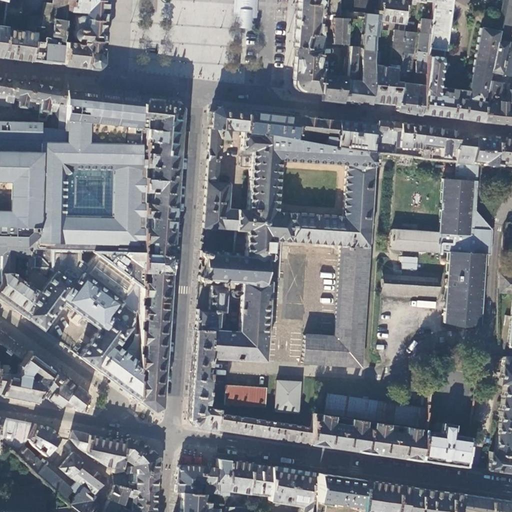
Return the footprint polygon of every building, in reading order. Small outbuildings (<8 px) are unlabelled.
[(16,30),(19,0),(5,0),(5,4),(3,16),(4,29),(16,30)] [(54,19),(65,21),(66,11),(68,0),(48,0),(48,4),(43,3),(42,17),(44,17),(54,19)] [(73,27),(64,27),(63,42),(62,47),(60,64),(93,67),(95,66),(99,63),(101,31),(103,1),(93,0),(68,0),(66,11),(76,12),(76,17),(74,17),(73,27)] [(257,0),(233,0),(234,0),(233,16),(238,17),(237,27),(250,28),(250,17),(256,18),(257,0)] [(323,0),(323,5),(320,4),(320,14),(340,15),(342,13),(343,10),(378,15),(379,0),(323,0)] [(399,30),(404,30),(406,7),(407,3),(406,0),(379,0),(378,15),(377,22),(376,29),(381,30),(382,21),(399,23),(399,30)] [(429,34),(426,63),(420,112),(481,120),(488,81),(489,76),(490,77),(491,72),(510,74),(511,64),(511,0),(502,0),(502,6),(497,30),(479,26),(468,81),(467,90),(438,86),(439,78),(441,59),(441,57),(440,57),(441,50),(444,50),(445,43),(447,26),(450,7),(451,0),(432,0),(432,1),(430,19),(429,34)] [(295,28),(294,46),(300,47),(303,35),(319,34),(320,23),(315,23),(315,21),(316,21),(316,17),(315,17),(315,15),(320,15),(320,14),(320,4),(298,2),(295,28)] [(16,30),(4,29),(1,56),(11,58),(29,60),(32,41),(35,26),(36,16),(22,18),(20,30),(16,30)] [(42,17),(36,16),(35,26),(42,27),(44,17),(42,17)] [(333,18),(332,42),(345,43),(346,18),(333,18)] [(429,34),(430,19),(421,18),(419,33),(429,34)] [(51,39),(54,40),(63,42),(64,27),(65,21),(54,19),(51,39)] [(363,48),(373,49),(376,29),(377,22),(363,21),(362,33),(360,44),(363,44),(363,48)] [(399,30),(394,29),(391,64),(400,65),(404,30),(399,30)] [(300,91),(319,92),(320,75),(320,68),(317,67),(319,34),(303,35),(300,47),(294,46),(292,66),(291,80),(300,91)] [(32,41),(29,60),(45,62),(60,64),(62,47),(53,46),(54,40),(51,39),(45,37),(44,43),(32,41)] [(346,71),(345,77),(342,102),(352,103),(370,105),(371,102),(373,51),(373,49),(363,48),(360,83),(357,83),(354,79),(356,47),(347,46),(346,71)] [(396,104),(398,82),(394,81),(395,69),(377,65),(379,61),(380,53),(373,51),(371,102),(382,103),(396,104)] [(413,84),(398,82),(396,104),(396,111),(407,112),(420,114),(420,112),(426,63),(416,61),(413,84)] [(319,92),(319,98),(329,100),(342,102),(345,77),(320,75),(319,92)] [(12,96),(14,81),(5,79),(0,78),(0,104),(10,106),(12,96)] [(488,81),(481,120),(494,122),(511,124),(511,79),(509,90),(504,89),(502,99),(497,99),(498,96),(501,83),(488,81)] [(63,92),(63,89),(56,89),(50,88),(50,87),(31,84),(14,81),(12,96),(17,97),(16,100),(18,101),(18,106),(23,107),(24,100),(29,101),(35,102),(34,108),(51,111),(52,103),(62,104),(63,92)] [(0,254),(0,253),(0,251),(0,240),(1,241),(5,241),(21,241),(26,237),(31,237),(31,246),(30,246),(25,247),(25,257),(25,267),(46,267),(47,248),(69,248),(97,249),(140,249),(142,168),(142,163),(142,142),(143,124),(143,118),(136,117),(137,99),(137,97),(134,97),(133,99),(124,98),(114,97),(114,95),(111,95),(111,99),(105,98),(99,97),(96,97),(96,93),(93,93),(93,95),(74,93),(74,91),(63,89),(63,92),(62,104),(61,123),(61,126),(60,129),(38,129),(38,122),(19,122),(0,120),(0,254)] [(154,99),(138,97),(137,115),(145,116),(144,141),(151,141),(150,152),(176,154),(179,109),(174,101),(154,99)] [(61,123),(62,104),(52,103),(51,111),(51,125),(61,126),(61,123)] [(210,112),(208,128),(229,130),(242,131),(244,109),(226,107),(216,106),(210,112)] [(267,112),(244,109),(242,131),(257,133),(293,139),(296,115),(267,112)] [(312,117),(296,115),(293,139),(303,141),(304,135),(309,135),(310,137),(318,137),(319,136),(323,136),(322,144),(332,146),(336,119),(312,117)] [(348,121),(336,119),(332,146),(349,149),(368,151),(370,127),(371,124),(348,121)] [(386,122),(378,121),(377,127),(377,138),(395,141),(398,141),(400,124),(386,122)] [(400,124),(398,141),(395,141),(395,146),(419,148),(420,143),(421,126),(411,125),(400,124)] [(437,128),(421,126),(420,143),(441,145),(440,156),(445,157),(445,154),(445,151),(455,152),(457,136),(458,131),(437,128)] [(218,147),(219,139),(228,140),(229,130),(208,128),(201,227),(233,230),(231,253),(225,252),(223,251),(222,254),(216,253),(216,251),(214,251),(207,251),(207,250),(199,250),(197,281),(203,281),(203,286),(209,286),(207,310),(195,309),(194,319),(193,329),(207,330),(206,357),(208,357),(262,361),(265,305),(275,306),(279,241),(339,245),(338,253),(333,337),(302,334),(300,363),(359,367),(366,254),(373,152),(368,151),(349,149),(332,146),(322,144),(303,141),(293,139),(257,133),(240,132),(239,150),(249,151),(248,155),(244,210),(225,208),(226,183),(216,182),(218,147)] [(453,179),(441,178),(438,232),(437,252),(446,252),(483,254),(490,255),(492,229),(474,209),(478,158),(471,157),(474,137),(457,136),(455,152),(455,155),(454,160),(453,179)] [(484,137),(474,136),(474,137),(471,157),(478,158),(484,159),(483,164),(492,165),(496,138),(484,137)] [(496,136),(496,138),(492,165),(499,167),(500,160),(504,160),(504,163),(506,163),(507,161),(511,161),(511,168),(511,169),(511,138),(509,138),(496,136)] [(441,145),(420,143),(419,148),(419,150),(421,150),(421,157),(440,159),(440,156),(441,145)] [(395,154),(395,147),(389,146),(389,145),(383,144),(382,153),(395,154)] [(408,149),(395,147),(395,154),(414,156),(414,151),(408,151),(408,149)] [(172,204),(176,154),(150,152),(144,152),(144,165),(150,166),(149,176),(143,176),(143,190),(149,190),(149,203),(172,204)] [(170,242),(172,204),(149,203),(143,202),(142,215),(148,215),(148,227),(142,227),(141,240),(149,240),(170,242)] [(438,232),(390,229),(389,248),(437,252),(438,232)] [(0,300),(19,314),(20,314),(26,304),(26,282),(21,282),(11,274),(12,257),(25,257),(25,247),(30,246),(30,239),(22,246),(5,245),(3,246),(2,251),(0,253),(0,254),(0,267),(0,300)] [(165,318),(170,242),(149,240),(148,252),(141,251),(141,266),(147,266),(146,278),(141,278),(140,288),(139,291),(146,291),(146,303),(139,302),(139,316),(144,317),(165,318)] [(32,268),(25,268),(25,279),(26,282),(26,304),(20,314),(40,329),(61,302),(97,329),(77,356),(106,378),(136,400),(136,378),(137,366),(137,363),(114,346),(128,328),(127,327),(131,321),(132,312),(119,302),(133,283),(140,288),(141,278),(141,266),(141,251),(89,250),(94,253),(84,266),(82,264),(83,263),(76,259),(77,250),(48,249),(47,269),(52,272),(46,279),(32,268)] [(482,276),(483,254),(446,252),(442,323),(460,326),(479,324),(479,310),(478,303),(477,288),(478,276),(482,276)] [(401,260),(400,268),(415,269),(416,258),(401,257),(401,260)] [(438,276),(438,275),(381,271),(380,272),(381,272),(381,279),(380,279),(379,286),(380,286),(380,294),(379,294),(379,295),(436,299),(436,298),(436,291),(437,291),(438,283),(437,283),(437,276),(438,276)] [(511,274),(498,273),(497,292),(511,293),(511,299),(506,346),(511,346),(511,274)] [(158,406),(165,318),(144,317),(144,328),(138,328),(138,341),(142,341),(142,352),(138,352),(137,363),(137,366),(141,366),(140,378),(136,378),(136,400),(149,410),(154,408),(158,406)] [(207,330),(193,329),(192,351),(190,378),(207,380),(208,372),(203,372),(203,366),(208,366),(208,357),(206,357),(207,330)] [(16,364),(26,351),(0,332),(0,353),(9,355),(7,360),(16,364)] [(7,360),(5,366),(0,383),(0,393),(16,396),(33,399),(34,396),(51,369),(35,357),(26,351),(16,364),(7,360)] [(471,366),(477,367),(476,369),(484,370),(484,367),(491,368),(492,357),(472,355),(471,366)] [(511,358),(502,357),(498,384),(503,385),(492,452),(488,451),(485,469),(511,472),(511,358)] [(44,397),(59,372),(56,370),(52,367),(51,369),(34,396),(33,399),(37,400),(41,394),(44,397)] [(59,405),(74,385),(59,372),(44,397),(42,401),(46,402),(48,399),(52,402),(58,406),(59,405)] [(207,380),(190,378),(189,400),(187,420),(193,426),(211,429),(214,413),(214,409),(205,408),(204,408),(202,412),(200,409),(200,404),(205,405),(207,380)] [(297,413),(299,383),(276,382),(274,412),(297,413)] [(77,411),(88,396),(78,388),(74,385),(59,405),(65,406),(74,408),(77,411)] [(264,408),(266,388),(225,386),(223,405),(264,408)] [(421,427),(423,407),(326,393),(323,413),(421,427)] [(310,427),(214,413),(211,429),(227,431),(293,440),(308,443),(310,427)] [(310,427),(308,443),(335,447),(364,451),(367,428),(362,427),(364,420),(349,418),(348,424),(330,422),(331,416),(319,414),(318,421),(311,420),(310,427)] [(25,440),(33,424),(9,419),(7,418),(0,417),(0,441),(27,468),(35,459),(21,446),(25,440)] [(367,428),(364,451),(392,455),(418,459),(422,436),(417,435),(418,428),(404,426),(403,432),(386,430),(387,424),(372,422),(372,428),(367,428)] [(423,430),(422,436),(418,459),(439,462),(463,466),(467,437),(459,436),(451,434),(452,427),(451,424),(441,423),(439,425),(438,432),(423,430)] [(40,425),(33,424),(25,440),(43,455),(57,437),(47,426),(40,425)] [(83,452),(87,435),(75,432),(61,429),(77,447),(83,452)] [(119,469),(121,460),(133,444),(107,439),(87,435),(83,452),(102,464),(112,466),(111,471),(119,469)] [(141,459),(154,454),(143,445),(136,440),(133,444),(121,460),(128,466),(141,462),(141,459)] [(74,493),(66,503),(78,511),(91,511),(94,509),(96,507),(88,501),(92,496),(90,494),(103,479),(70,452),(57,467),(73,481),(68,488),(43,467),(35,459),(27,468),(42,482),(47,486),(62,499),(69,490),(74,493)] [(135,473),(156,473),(156,465),(156,457),(154,454),(141,459),(141,462),(128,466),(128,473),(135,473)] [(208,466),(200,465),(199,483),(203,483),(202,493),(208,493),(208,492),(215,492),(215,494),(224,495),(224,490),(225,490),(227,459),(221,458),(215,457),(215,466),(208,466)] [(237,460),(227,459),(225,490),(245,493),(247,462),(237,460)] [(256,463),(247,462),(245,493),(245,498),(249,499),(249,493),(263,494),(262,498),(261,497),(261,504),(266,504),(267,499),(267,494),(266,494),(268,465),(256,463)] [(174,492),(179,492),(198,493),(198,483),(199,483),(200,465),(189,465),(179,464),(176,467),(174,492)] [(272,466),(268,465),(266,494),(267,494),(267,499),(299,504),(297,511),(305,511),(307,471),(284,468),(272,466)] [(132,490),(155,491),(155,482),(156,473),(135,473),(134,483),(132,486),(128,486),(127,489),(128,490),(132,490)] [(358,511),(361,479),(350,478),(317,473),(316,500),(323,501),(321,511),(324,511),(358,511)] [(403,511),(407,486),(379,482),(361,479),(358,511),(403,511)] [(0,511),(44,511),(47,486),(42,482),(0,492),(0,511)] [(132,511),(141,511),(154,511),(155,501),(155,491),(132,490),(131,491),(128,491),(128,490),(127,489),(112,485),(112,486),(106,500),(120,506),(120,505),(124,496),(131,497),(131,511),(132,511)] [(454,511),(459,493),(430,489),(407,486),(403,511),(454,511)] [(213,511),(213,509),(205,508),(206,501),(201,501),(201,493),(198,493),(179,492),(178,503),(177,511),(213,511)] [(510,511),(511,503),(511,500),(459,493),(454,511),(510,511)] [(141,511),(132,511),(131,511),(120,505),(120,506),(106,500),(103,506),(99,503),(96,507),(94,509),(98,511),(115,511),(116,510),(120,511),(141,511)] [(50,509),(50,511),(78,511),(66,503),(64,506),(50,509)]
